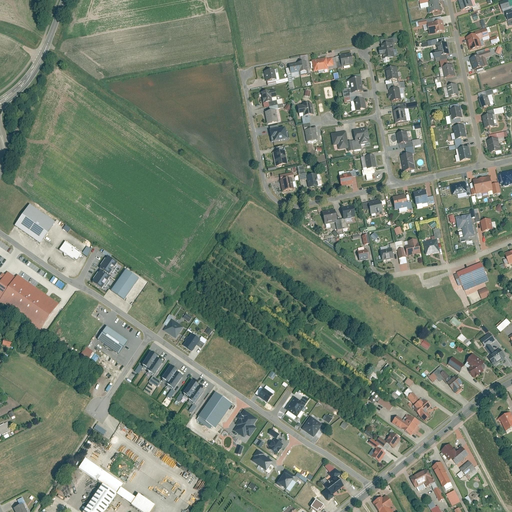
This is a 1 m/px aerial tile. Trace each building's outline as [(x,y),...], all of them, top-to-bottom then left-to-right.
[(469,0),(460,0),(459,0),(461,11),(472,8),(472,12),(478,10),(477,5),(474,5),(473,2),(470,3),(469,0)] [(507,1),(500,4),(502,11),(510,8),(507,1)] [(437,2),(421,5),(422,10),(429,9),(430,15),(439,13),(437,2)] [(426,21),(418,23),(419,27),(427,25),(430,36),(445,33),(442,21),(427,24),(426,21)] [(485,34),(467,38),(469,51),(480,49),(478,41),(486,39),(485,34)] [(445,44),(438,45),(437,41),(427,43),(429,48),(436,46),(437,53),(433,53),(434,59),(448,56),(445,44)] [(389,45),(381,46),(383,58),(391,57),(389,45)] [(348,56),(339,58),(341,68),(350,67),(348,56)] [(481,58),(470,61),(472,71),(483,69),(481,58)] [(312,63),(314,72),(332,68),(330,59),(312,63)] [(305,63),(288,66),(290,75),(307,72),(305,63)] [(440,72),(441,80),(454,78),(452,71),(450,71),(449,64),(441,65),(442,71),(440,72)] [(394,69),(386,70),(388,83),(396,81),(394,69)] [(272,71),(264,73),(266,83),(274,81),(272,71)] [(357,79),(347,81),(350,96),(360,94),(357,79)] [(457,94),(455,86),(446,88),(448,96),(457,94)] [(398,90),(390,91),(392,103),(400,102),(398,90)] [(274,91),(260,94),(262,105),(269,103),(268,99),(276,97),(274,91)] [(479,101),(481,110),(490,108),(488,99),(479,101)] [(363,100),(353,102),(355,112),(365,110),(363,100)] [(301,108),(296,109),(298,119),(302,119),(303,124),(311,122),(308,105),(301,107),(301,108)] [(460,109),(450,111),(453,122),(462,119),(460,109)] [(491,117),(502,115),(501,110),(493,112),(493,116),(482,118),(484,130),(493,128),(491,117)] [(275,111),(264,113),(266,126),(277,123),(275,111)] [(402,111),(393,113),(395,125),(404,123),(402,111)] [(465,140),(462,126),(452,128),(455,145),(462,144),(461,141),(465,140)] [(284,129),(269,132),(271,139),(274,139),(274,142),(286,140),(284,129)] [(367,129),(351,132),(355,152),(361,151),(360,146),(370,144),(367,129)] [(313,130),(304,131),(306,143),(315,142),(313,130)] [(352,141),(347,142),(345,133),(330,135),(332,147),(337,147),(338,152),(347,150),(347,154),(354,153),(352,141)] [(405,133),(396,134),(398,146),(407,145),(405,133)] [(489,142),(491,154),(502,152),(500,143),(505,142),(505,137),(508,137),(507,133),(496,134),(497,140),(489,142)] [(455,146),(460,163),(469,161),(466,149),(463,149),(461,144),(455,146)] [(272,152),(275,168),(285,166),(282,150),(272,152)] [(375,168),(373,156),(365,158),(365,160),(366,167),(361,168),(364,181),(372,180),(370,169),(375,168)] [(412,157),(402,158),(405,172),(414,170),(412,157)] [(511,173),(500,176),(501,184),(504,183),(505,187),(511,185),(511,173)] [(309,189),(317,188),(315,175),(307,177),(309,189)] [(340,178),(341,187),(351,185),(349,176),(340,178)] [(488,177),(473,181),(474,185),(470,185),(471,188),(469,189),(472,198),(478,197),(477,194),(491,191),(492,195),(498,193),(496,185),(490,186),(488,177)] [(281,193),(290,192),(288,179),(279,181),(281,193)] [(465,184),(451,187),(453,195),(464,193),(464,196),(469,195),(468,189),(466,189),(465,184)] [(426,192),(412,195),(415,210),(423,208),(422,205),(432,203),(431,197),(427,198),(426,192)] [(403,196),(391,199),(393,209),(402,207),(403,212),(409,211),(408,204),(405,205),(403,196)] [(379,201),(367,204),(369,214),(381,211),(379,201)] [(28,207),(14,229),(38,246),(54,225),(28,207)] [(353,208),(341,210),(343,220),(340,221),(343,232),(347,232),(345,220),(355,218),(353,208)] [(341,230),(340,221),(336,222),(334,211),(321,213),(324,227),(335,224),(336,231),(341,230)] [(490,220),(481,222),(479,215),(475,215),(477,224),(481,224),(483,234),(492,232),(490,220)] [(472,216),(457,219),(459,231),(463,231),(465,239),(461,240),(462,246),(471,244),(470,239),(476,238),(472,216)] [(397,251),(400,265),(406,264),(405,258),(420,255),(418,244),(416,245),(416,241),(408,243),(408,246),(404,247),(404,249),(397,251)] [(82,254),(66,243),(59,252),(76,262),(82,254)] [(437,243),(423,245),(425,256),(439,253),(437,243)] [(391,251),(380,253),(382,261),(390,259),(389,255),(396,254),(394,245),(390,246),(391,251)] [(86,258),(91,250),(86,247),(81,255),(86,258)] [(511,250),(503,255),(507,264),(511,261),(511,250)] [(106,260),(101,267),(103,268),(100,271),(101,272),(99,276),(98,275),(94,281),(92,285),(102,292),(104,289),(106,290),(110,283),(109,282),(111,279),(109,278),(112,274),(113,275),(118,269),(116,268),(118,265),(110,260),(108,258),(107,261),(106,260)] [(488,279),(481,263),(456,274),(460,284),(463,283),(466,289),(488,279)] [(139,279),(125,270),(111,291),(125,300),(139,279)] [(0,304),(43,332),(61,305),(37,290),(17,277),(16,279),(7,273),(0,283),(0,304)] [(58,281),(54,286),(61,290),(64,286),(58,281)] [(492,295),(489,287),(479,291),(483,299),(492,295)] [(182,319),(188,323),(191,318),(185,314),(182,319)] [(450,322),(458,329),(461,324),(454,317),(450,322)] [(183,328),(171,320),(164,331),(176,339),(183,328)] [(500,333),(510,324),(507,320),(496,328),(500,333)] [(127,341),(106,327),(97,341),(118,355),(127,341)] [(201,339),(193,334),(184,346),(192,352),(201,339)] [(486,356),(494,366),(506,357),(500,350),(497,352),(490,343),(494,340),(489,334),(481,340),(490,353),(486,356)] [(468,347),(471,343),(461,335),(458,339),(468,347)] [(431,345),(425,341),(422,344),(428,349),(431,345)] [(85,364),(92,352),(85,348),(77,359),(85,364)] [(158,359),(151,354),(142,367),(148,371),(147,372),(154,377),(163,364),(157,360),(158,359)] [(475,378),(485,372),(486,363),(474,354),(468,362),(475,367),(476,368),(471,371),(475,378)] [(465,366),(454,357),(449,364),(460,373),(465,366)] [(382,372),(374,367),(370,373),(377,378),(382,372)] [(178,373),(171,368),(162,381),(168,385),(167,386),(174,391),(183,378),(177,374),(178,373)] [(445,371),(442,374),(447,380),(450,377),(445,371)] [(152,377),(148,382),(156,388),(160,383),(152,377)] [(457,377),(448,385),(457,396),(463,390),(460,386),(463,384),(457,377)] [(408,379),(405,383),(411,387),(414,382),(408,379)] [(199,388),(192,383),(183,396),(189,400),(188,401),(195,406),(204,393),(198,389),(199,388)] [(272,396),(263,389),(256,398),(265,405),(272,396)] [(409,389),(405,393),(416,405),(413,408),(424,419),(429,414),(425,410),(428,407),(424,402),(423,403),(418,397),(417,398),(409,389)] [(170,400),(175,393),(171,390),(166,397),(170,400)] [(396,401),(401,394),(396,390),(390,397),(396,401)] [(215,393),(198,417),(215,429),(232,404),(215,393)] [(369,401),(374,405),(380,397),(374,394),(369,401)] [(305,406),(294,398),(285,410),(297,418),(305,406)] [(393,406),(382,398),(378,403),(390,411),(393,406)] [(244,438),(256,420),(245,413),(233,431),(244,438)] [(511,413),(501,418),(506,430),(511,427),(511,413)] [(322,420),(328,424),(333,418),(329,415),(327,417),(325,415),(322,420)] [(398,415),(393,421),(409,434),(419,421),(411,415),(406,421),(398,415)] [(308,422),(302,431),(317,442),(324,433),(308,422)] [(0,438),(8,434),(3,425),(0,426),(0,438)] [(270,430),(267,434),(275,440),(279,435),(270,430)] [(371,455),(378,460),(389,445),(393,448),(400,439),(390,432),(384,441),(381,439),(378,443),(371,438),(367,444),(375,449),(371,455)] [(282,446),(274,440),(267,451),(275,457),(282,446)] [(451,444),(442,451),(451,462),(454,459),(457,464),(470,455),(464,447),(457,452),(451,444)] [(234,454),(240,456),(243,448),(237,446),(234,454)] [(259,453),(252,462),(266,472),(273,463),(259,453)] [(477,470),(470,461),(459,470),(466,478),(477,470)] [(83,511),(104,511),(121,488),(83,462),(78,470),(101,486),(83,511)] [(452,489),(441,463),(434,467),(443,486),(446,485),(449,490),(452,489)] [(323,486),(330,494),(342,484),(336,477),(340,474),(335,470),(329,474),(332,478),(323,486)] [(436,500),(440,498),(427,471),(411,479),(416,490),(428,484),(436,500)] [(286,491),(295,478),(286,472),(277,485),(286,491)] [(305,484),(307,480),(297,473),(294,477),(305,484)] [(81,492),(77,490),(81,484),(76,480),(65,498),(70,501),(74,495),(78,497),(81,492)] [(453,492),(447,496),(453,507),(460,503),(453,492)] [(382,497),(373,502),(379,511),(393,511),(391,508),(394,506),(388,496),(383,499),(382,497)]
